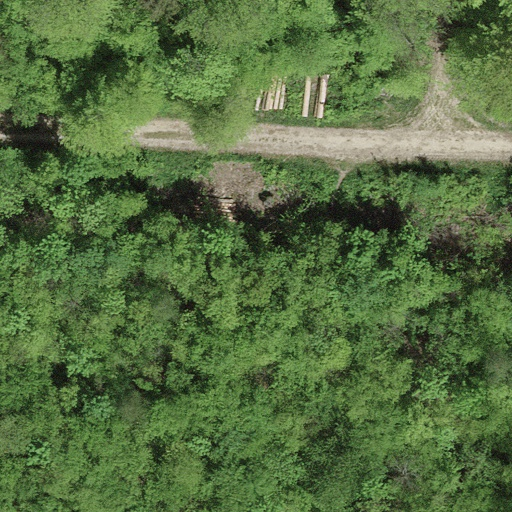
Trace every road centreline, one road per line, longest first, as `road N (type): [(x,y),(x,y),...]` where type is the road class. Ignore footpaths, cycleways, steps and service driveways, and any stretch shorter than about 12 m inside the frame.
road 1 (track): [(0,130),(511,151)]
road 2 (track): [(440,0),(423,147)]
